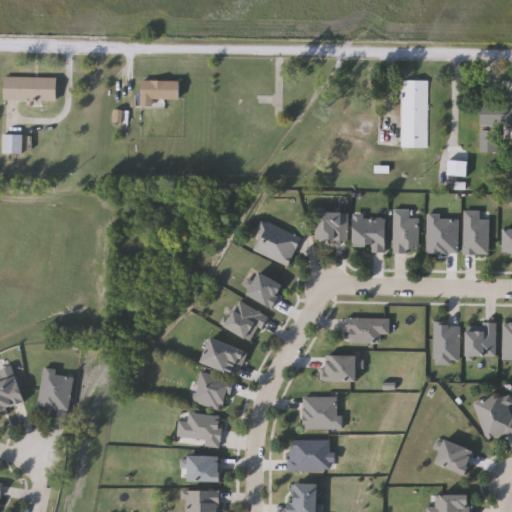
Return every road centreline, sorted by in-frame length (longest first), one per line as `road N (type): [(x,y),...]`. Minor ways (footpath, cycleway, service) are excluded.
road 1 (residential): [(0,47),(511,64)]
road 2 (residential): [(511,291),(322,289),(262,400),(251,441),(251,511)]
